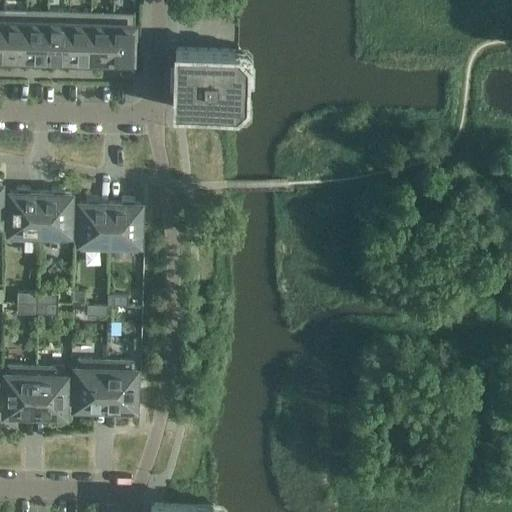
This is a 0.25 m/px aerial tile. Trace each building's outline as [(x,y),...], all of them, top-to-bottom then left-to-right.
[(25,58),(26,8),(5,8),(3,57),(14,57),(14,58),(15,58),(15,57),(25,58)] [(46,58),(48,9),(26,8),(25,58),(35,58),(35,59),(35,58),(46,58)] [(68,59),(69,10),(48,9),(46,58),(57,58),(57,59),(58,59),(58,58),(68,59)] [(89,59),(91,10),(69,10),(68,59),(78,59),(78,60),(79,60),(79,59),(89,59)] [(111,60),(112,11),(91,10),(89,59),(101,60),(111,60)] [(135,11),(112,11),(111,60),(121,60),(121,61),(122,61),(122,60),(134,60),(134,42),(140,42),(140,24),(134,24),(135,11)] [(238,51),(238,50),(175,48),(174,108),(236,110),(236,108),(246,100),(247,60),(238,51)] [(39,240),(40,192),(29,191),(29,186),(16,186),(16,191),(9,191),(8,231),(11,231),(11,239),(39,240)] [(71,192),(64,192),(65,187),(51,187),(51,192),(40,192),(39,240),(67,240),(67,232),(70,233),(71,192)] [(109,250),(110,201),(99,201),(99,196),(86,196),(86,201),(79,201),(78,241),(81,241),(81,249),(109,250)] [(121,202),(110,201),(109,250),(137,250),(137,242),(140,243),(141,202),(134,202),(134,197),(121,197),(121,202)] [(73,290),(73,301),(84,301),(85,291),(73,290)] [(38,302),(38,292),(18,291),(17,302),(38,302)] [(38,292),(38,302),(58,303),(58,293),(38,292)] [(107,294),(107,304),(128,305),(128,295),(107,294)] [(37,313),(38,302),(17,302),(17,312),(37,313)] [(58,313),(58,303),(38,302),(37,313),(58,313)] [(107,315),(107,304),(87,304),(86,314),(107,315)] [(105,407),(106,359),(78,358),(78,366),(75,366),(74,406),(80,407),(80,411),(94,412),(94,407),(105,407)] [(134,360),(106,359),(105,407),(115,408),(115,412),(129,413),(129,408),(135,408),(136,368),(134,368),(134,360)] [(34,413),(36,365),(8,364),(7,372),(5,372),(4,413),(10,413),(10,417),(23,418),(24,413),(34,413)] [(64,366),(36,365),(34,413),(45,414),(45,418),(58,419),(59,414),(65,414),(66,374),(64,374),(64,366)]
